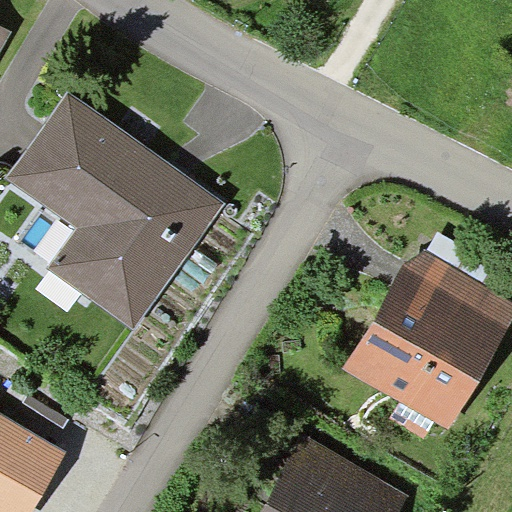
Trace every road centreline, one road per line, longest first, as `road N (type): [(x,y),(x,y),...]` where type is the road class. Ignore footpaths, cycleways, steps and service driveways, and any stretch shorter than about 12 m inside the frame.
road 1 (residential): [(127,511),(350,123)]
road 2 (residential): [(350,123),(125,0)]
road 3 (residential): [(511,202),(350,123)]
